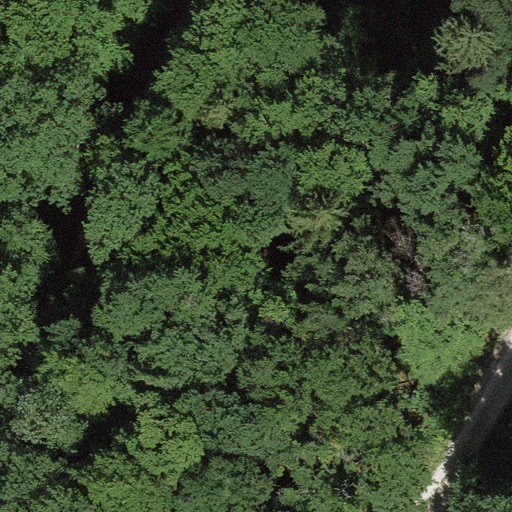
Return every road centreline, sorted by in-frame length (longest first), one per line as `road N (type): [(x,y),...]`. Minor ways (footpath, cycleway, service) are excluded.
road 1 (track): [(201,0),(0,437)]
road 2 (track): [(511,366),(431,511)]
